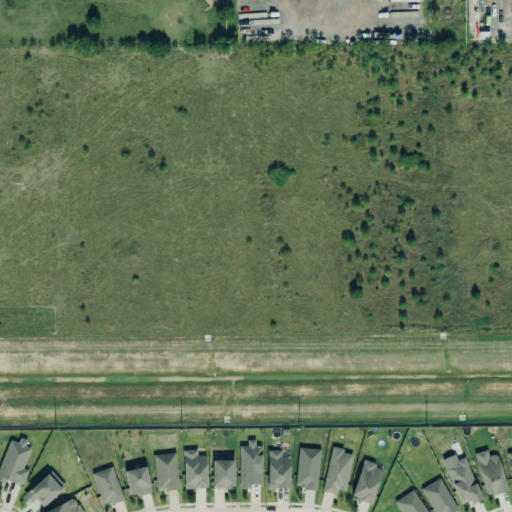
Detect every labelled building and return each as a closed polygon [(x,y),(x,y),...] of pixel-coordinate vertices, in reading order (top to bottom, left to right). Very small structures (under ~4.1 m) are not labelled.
[(4,478),(2,483),(0,482),(0,456),(8,437),(15,440),(17,435),(26,438),(24,443),(30,446),(21,466),(27,468),(20,483),(15,481),(14,483),(4,478)] [(261,446),(255,446),(255,440),(247,440),(247,446),(239,446),(239,489),(250,488),(250,484),(261,484),(261,446)] [(317,490),(319,449),(297,448),(295,489),(317,490)] [(335,489),(344,491),(352,453),(331,448),(321,492),(334,495),(335,489)] [(184,489),(206,488),(205,456),(196,456),(196,450),(182,450),(184,489)] [(266,488),(288,489),(289,457),(281,457),(281,451),(267,450),(266,488)] [(474,454),(486,496),(507,490),(497,454),(488,457),(486,450),(474,454)] [(151,453),(154,490),(177,487),(173,451),(151,453)] [(361,458),(349,492),(354,494),(353,498),(358,500),(358,498),(368,502),(380,468),(372,465),(374,462),(361,458)] [(461,507),(481,499),(465,458),(444,466),(461,507)] [(233,461),(211,461),(212,488),(233,488),(233,461)] [(103,506),(123,500),(112,466),(91,473),(103,506)] [(130,497),(151,492),(144,466),(123,472),(130,497)] [(23,496),(30,503),(35,499),(42,507),(64,487),(50,471),(23,496)] [(455,511),(441,478),(421,487),(432,511),(455,511)] [(426,511),(410,488),(392,500),(400,511),(426,511)] [(80,511),(76,503),(73,504),(73,502),(72,500),(70,498),(69,497),(39,511),(80,511)]
